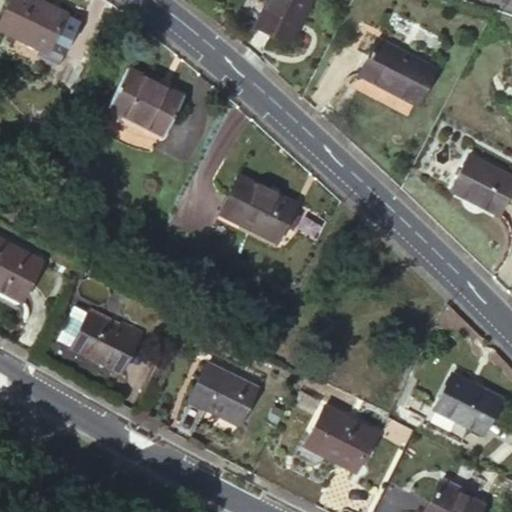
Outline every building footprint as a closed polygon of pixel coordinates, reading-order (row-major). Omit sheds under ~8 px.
[(66,13),(38,0),(10,0),(0,22),(0,29),(44,50),(48,52),(50,48),(64,55),(81,19),(66,13)] [(267,0),(256,23),(289,41),(310,0),(267,0)] [(376,40),(358,74),(416,105),(434,70),(376,40)] [(48,52),(44,50),(42,56),(60,65),(64,55),(50,48),(48,52)] [(183,96),(127,68),(107,108),(163,137),(183,96)] [(511,177),(468,155),(450,189),(499,214),(511,187),(511,177)] [(294,203),(237,175),(219,213),(276,241),(283,225),(291,210),(294,203)] [(300,214),(291,210),(283,225),(292,230),(300,214)] [(41,261),(0,240),(0,289),(21,300),(41,261)] [(133,305),(130,311),(131,316),(137,319),(142,317),(145,311),(143,307),(138,304),(133,305)] [(70,347),(121,373),(140,333),(121,323),(119,328),(87,312),(70,347)] [(206,363),(187,400),(237,425),(256,388),(206,363)] [(469,382),(451,373),(433,409),(414,399),(408,410),(427,420),(425,424),(459,442),(468,425),(482,432),(499,398),(469,383),(469,382)] [(375,433),(323,406),(303,445),(355,472),(375,433)] [(464,489),(442,478),(439,483),(461,494),(464,489)] [(439,483),(424,511),(478,511),(482,505),(461,494),(439,483)]
